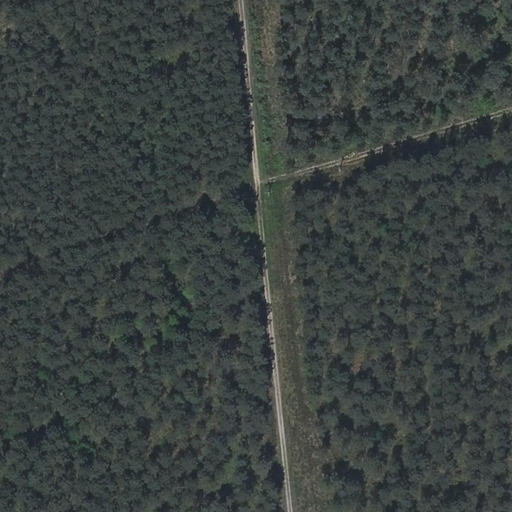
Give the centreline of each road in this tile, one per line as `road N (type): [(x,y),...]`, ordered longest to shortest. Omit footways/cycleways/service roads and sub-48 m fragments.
road 1 (track): [(0,274),(263,179),(511,106)]
road 2 (track): [(297,511),(245,0)]
